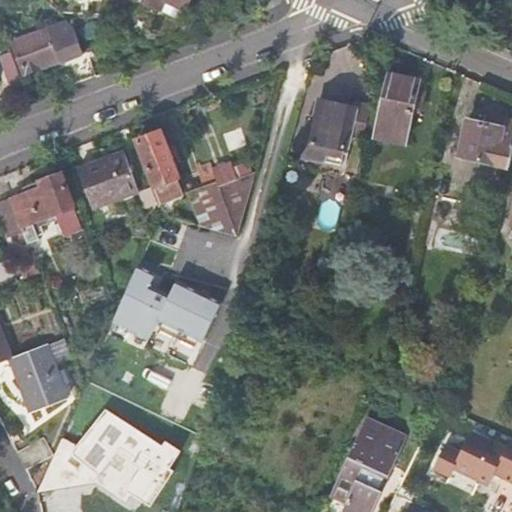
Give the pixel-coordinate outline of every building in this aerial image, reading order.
[(131,0),(159,11),(162,3),(186,12),(191,0),(131,0)] [(70,21),(52,28),(64,60),(74,85),(96,77),(86,52),(82,53),(70,21)] [(60,62),(64,60),(52,28),(12,43),(24,74),(60,60),(60,62)] [(389,78),(375,142),(406,149),(413,113),(421,113),(424,94),(418,93),(419,84),(389,78)] [(348,138),(364,141),(370,111),(353,107),(351,110),(319,103),(316,118),(308,118),(298,158),(341,169),(348,138)] [(495,167),(510,170),(511,162),(511,124),(488,119),(487,127),(503,131),(495,167)] [(503,131),(487,127),(467,121),(459,158),(495,167),(503,131)] [(155,184),(150,185),(157,203),(180,194),(174,178),(178,177),(159,130),(137,139),(155,184)] [(79,171),(94,210),(139,193),(124,154),(79,171)] [(256,170),(218,184),(238,235),(238,236),(256,170)] [(26,194),(10,200),(27,245),(36,241),(33,231),(30,228),(30,226),(37,222),(37,224),(49,221),(49,218),(74,209),(61,175),(59,176),(57,174),(42,179),(42,182),(25,188),(26,194)] [(189,194),(202,226),(238,235),(218,184),(217,182),(189,194)] [(77,209),(57,216),(65,236),(85,228),(77,209)] [(175,283),(157,322),(203,344),(221,305),(175,283)] [(51,362),(70,354),(64,341),(10,362),(16,382),(24,379),(37,414),(65,403),(60,389),(67,386),(63,374),(56,376),(51,362)] [(364,421),(326,497),(341,505),(337,511),(367,511),(403,442),(364,421)] [(446,446),(434,469),(450,477),(455,468),(489,486),(495,475),(511,483),(511,440),(506,451),(471,433),(460,454),(446,446)] [(102,436),(84,479),(128,500),(147,457),(102,436)] [(43,440),(16,455),(25,471),(51,455),(43,440)]
